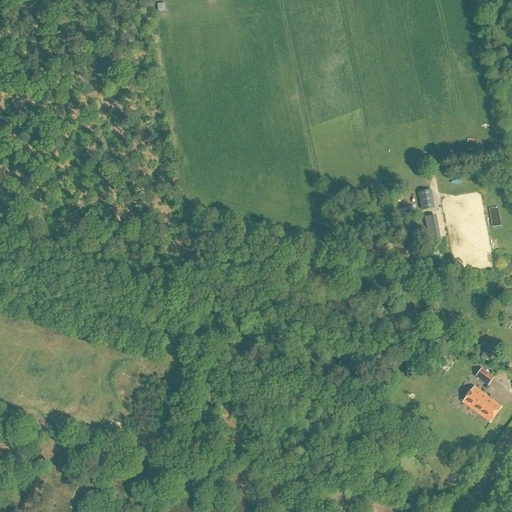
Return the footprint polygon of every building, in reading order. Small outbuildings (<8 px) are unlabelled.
[(165,12),(164,3),(156,4),(157,13),(165,12)] [(430,187),(417,189),(421,208),(433,206),(430,187)] [(435,218),(424,220),(429,243),(440,241),(435,218)] [(177,340),(168,337),(167,344),(176,346),(177,340)] [(142,362),(139,369),(146,371),(148,364),(142,362)] [(486,387),(491,379),(479,370),(473,377),(486,387)] [(461,404),(488,424),(499,408),(472,388),(461,404)]
